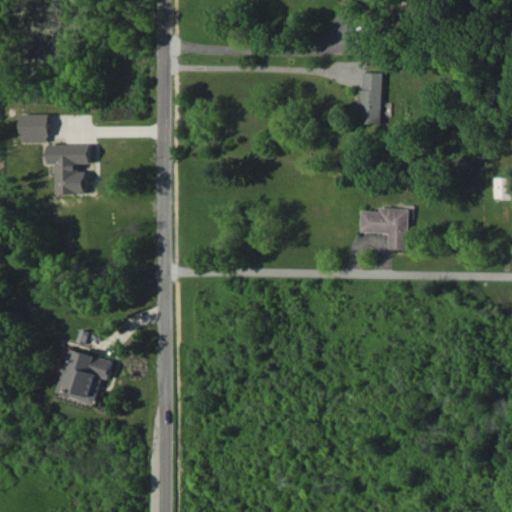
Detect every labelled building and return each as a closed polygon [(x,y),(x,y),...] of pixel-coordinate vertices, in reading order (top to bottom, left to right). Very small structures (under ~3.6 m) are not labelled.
[(385,123),(387,72),(364,71),(362,122),(385,123)] [(52,113),(23,113),(23,141),(52,141),(52,113)] [(59,193),(89,193),(89,171),(82,170),(82,162),(93,162),(93,144),(51,144),(51,163),(59,163),(59,193)] [(498,197),(511,197),(511,176),(498,177),(498,197)] [(366,210),(365,231),(393,232),(393,248),(412,249),(413,208),(383,207),(383,210),(366,210)] [(97,403),(104,377),(111,378),(116,360),(71,348),(59,393),(97,403)]
